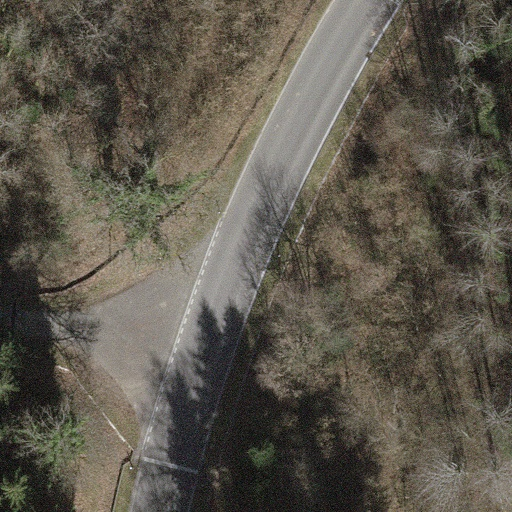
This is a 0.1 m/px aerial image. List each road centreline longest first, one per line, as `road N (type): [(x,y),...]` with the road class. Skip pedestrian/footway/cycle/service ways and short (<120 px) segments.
road 1 (tertiary): [(376,0),(261,203),(208,337),(160,511)]
road 2 (track): [(0,320),(208,337)]
